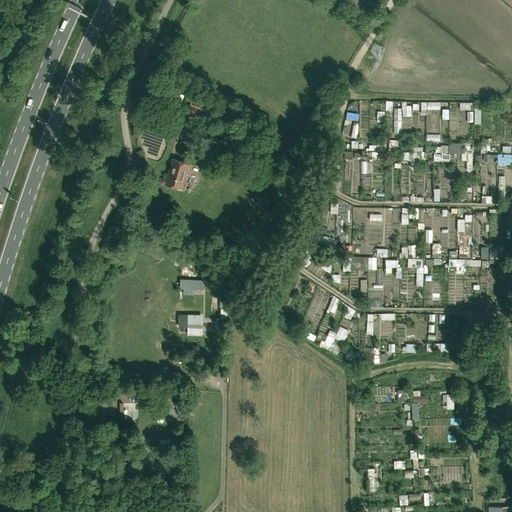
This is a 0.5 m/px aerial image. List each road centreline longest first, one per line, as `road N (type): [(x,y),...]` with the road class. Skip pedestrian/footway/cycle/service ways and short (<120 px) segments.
road 1 (residential): [(68,511),(85,258),(129,171),(125,96),(170,0)]
road 2 (primary): [(0,286),(39,162),(109,0)]
road 3 (primary): [(78,0),(0,201)]
